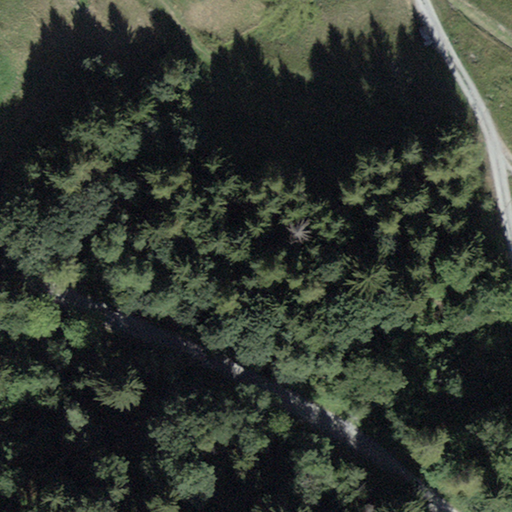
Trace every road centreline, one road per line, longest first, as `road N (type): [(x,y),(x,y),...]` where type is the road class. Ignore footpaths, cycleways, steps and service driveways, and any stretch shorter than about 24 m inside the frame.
road 1 (unclassified): [(0,261),(258,376),(389,460),(449,511)]
road 2 (track): [(151,0),(191,50),(222,72),(381,107),(502,161)]
road 3 (track): [(419,0),(487,122),(511,218)]
